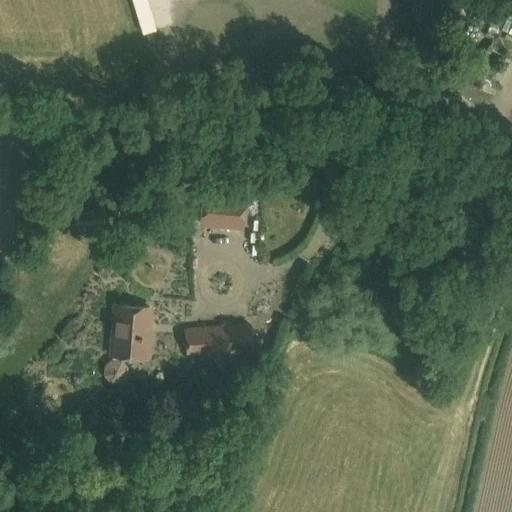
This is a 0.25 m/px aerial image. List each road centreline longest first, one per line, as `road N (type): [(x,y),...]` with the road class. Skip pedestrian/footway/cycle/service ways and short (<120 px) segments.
road 1 (track): [(451,78),(0,109)]
road 2 (unclassified): [(511,131),(460,96),(424,0)]
